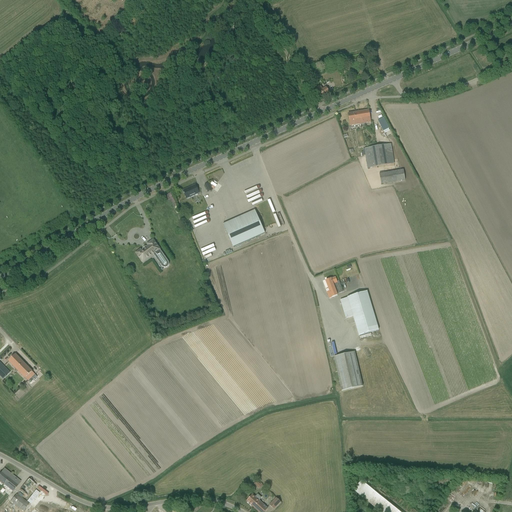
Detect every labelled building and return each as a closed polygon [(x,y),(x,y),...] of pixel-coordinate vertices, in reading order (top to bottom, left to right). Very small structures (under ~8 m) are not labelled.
[(320,98),(329,92),(326,88),(322,90),(320,87),(317,89),(319,92),(317,93),(320,98)] [(348,114),(350,126),(371,123),(369,111),(348,114)] [(386,123),(380,126),(383,132),(389,129),(386,123)] [(391,144),(364,149),(367,168),(394,164),(391,144)] [(379,174),(381,184),(405,180),(403,170),(379,174)] [(186,199),(199,194),(195,185),(191,187),(192,188),(183,192),(184,193),(184,194),(184,195),(186,199)] [(255,210),(223,224),(233,247),(265,233),(255,210)] [(136,253),(138,256),(139,256),(143,261),(152,254),(154,255),(162,266),(163,267),(165,268),(167,267),(168,266),(169,264),(168,262),(156,244),(153,240),(147,244),(149,246),(141,252),(140,250),(136,253)] [(205,255),(207,259),(214,255),(212,251),(205,255)] [(339,281),(336,282),(334,278),(331,279),(326,281),(330,292),(327,293),(329,299),(338,296),(337,294),(342,292),(339,281)] [(347,298),(340,300),(345,319),(353,317),(358,336),(378,330),(367,292),(347,297),(347,298)] [(5,344),(0,349),(0,359),(10,349),(5,344)] [(355,352),(334,357),(341,392),(362,387),(355,352)] [(32,372),(15,354),(8,361),(25,378),(32,372)] [(10,372),(9,372),(1,364),(0,364),(0,376),(3,379),(10,372)] [(32,372),(25,378),(28,381),(31,378),(35,375),(32,372)] [(0,473),(0,482),(3,484),(11,475),(4,469),(1,473),(0,473)] [(12,492),(17,486),(20,482),(11,475),(3,484),(12,492)] [(30,494),(39,486),(33,479),(24,488),(30,494)] [(259,489),(263,486),(258,481),(257,481),(256,481),(254,484),(259,489)] [(399,511),(361,481),(353,490),(379,511),(399,511)] [(31,504),(35,498),(35,499),(39,493),(36,490),(27,501),(31,504)] [(19,508),(17,511),(18,511),(22,511),(29,504),(16,494),(9,504),(13,508),(15,505),(19,508)] [(258,511),(264,511),(265,511),(267,509),(259,501),(261,498),(258,495),(255,498),(252,495),(246,501),(258,511)] [(38,497),(29,508),(33,511),(42,500),(38,497)] [(269,505),(273,510),(280,502),(276,498),(269,505)]
